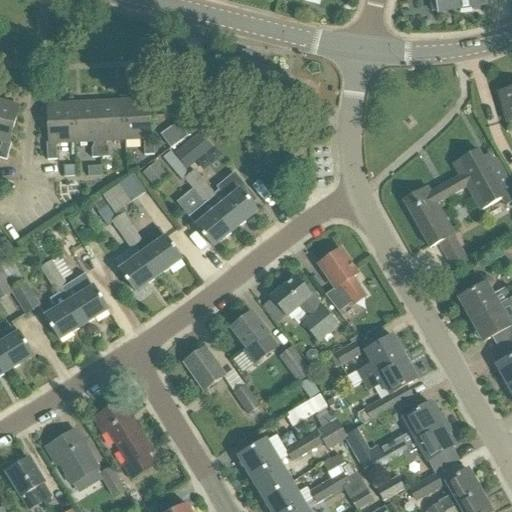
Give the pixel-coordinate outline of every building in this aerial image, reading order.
[(457,10),(456,0),(429,0),(431,12),(437,11),(437,13),(457,10)] [(456,0),(457,10),(486,6),(484,0),(456,0)] [(233,62),(227,88),(276,100),(282,74),(233,62)] [(511,90),(500,94),(509,123),(511,121),(511,90)] [(0,101),(0,142),(1,143),(0,148),(0,159),(7,161),(11,145),(9,144),(19,107),(0,101)] [(123,102),(125,141),(143,140),(144,156),(154,155),(153,138),(151,138),(148,101),(123,102)] [(123,102),(98,104),(100,158),(109,158),(108,148),(106,145),(106,142),(125,141),(123,102)] [(98,104),(73,105),(74,144),(93,143),(93,146),(91,150),(92,159),(100,158),(98,104)] [(56,145),(74,144),(73,105),(47,107),(49,144),(46,144),(47,161),(57,161),(56,145)] [(511,202),(511,187),(497,160),(487,166),(478,151),(460,162),(467,173),(431,194),(428,188),(403,202),(430,249),(439,244),(445,255),(459,247),(453,236),(454,235),(437,205),(467,188),(480,212),(502,199),(505,206),(511,202)] [(76,177),(75,161),(61,162),(62,178),(76,177)] [(101,167),(88,168),(88,177),(101,177),(101,167)] [(185,180),(195,193),(205,185),(195,173),(190,177),(185,180)] [(210,201),(234,231),(256,213),(252,208),(258,204),(235,176),(217,191),(219,194),(214,197),(210,201)] [(210,201),(214,197),(205,185),(195,193),(205,205),(210,201)] [(205,205),(188,219),(212,249),(234,231),(210,201),(205,205)] [(113,224),(122,237),(132,230),(123,217),(113,224)] [(131,250),(136,247),(141,243),(132,230),(122,237),(131,250)] [(143,256),(142,257),(157,278),(181,262),(166,240),(154,249),(147,239),(141,243),(136,247),(143,256)] [(354,303),(350,298),(361,291),(353,279),(357,276),(341,251),(320,266),(336,289),(326,296),(339,313),(354,303)] [(142,257),(120,273),(135,294),(157,278),(142,257)] [(49,282),(59,276),(52,264),(46,267),(42,270),(49,282)] [(0,299),(12,292),(11,289),(0,271),(0,299)] [(61,292),(67,289),(59,276),(49,282),(57,295),(61,292)] [(61,292),(83,327),(107,312),(85,276),(73,283),(74,284),(67,289),(61,292)] [(480,289),(459,301),(471,322),(510,300),(506,295),(504,291),(493,297),(490,292),(491,291),(492,290),(493,288),(494,287),(494,285),(494,284),(493,282),(493,281),(492,280),(490,279),(489,278),(488,278),(486,278),(485,278),(483,278),(482,279),(481,280),(480,281),(479,283),(479,284),(479,286),(479,287),(480,289)] [(11,289),(12,292),(26,315),(42,305),(26,280),(11,289)] [(310,319),(302,324),(319,345),(335,332),(339,329),(335,325),(322,308),(319,311),(310,299),(311,298),(296,280),(272,299),(287,318),(300,307),(310,319)] [(51,302),(57,312),(45,319),(59,342),(83,327),(61,292),(57,295),(58,297),(51,302)] [(511,303),(510,300),(471,322),(483,344),(492,339),(511,329),(510,326),(511,324),(511,303)] [(232,331),(245,349),(244,350),(254,363),(275,348),(267,337),(269,336),(253,315),(232,331)] [(0,346),(0,359),(8,373),(32,358),(18,336),(0,346)] [(363,382),(405,359),(392,338),(365,354),(372,366),(358,374),(363,382)] [(362,355),(356,344),(336,356),(342,367),(362,355)] [(279,356),(299,383),(313,373),(293,346),(279,356)] [(206,349),(184,365),(204,393),(226,377),(206,349)] [(511,358),(505,362),(496,367),(508,388),(511,386),(511,358)] [(0,377),(8,373),(0,359),(0,377)] [(417,381),(405,359),(363,382),(369,392),(383,384),(390,397),(417,381)] [(300,385),(310,399),(320,392),(309,378),(300,385)] [(233,395),(248,416),(261,408),(246,386),(233,395)] [(392,410),(386,399),(366,411),(365,410),(357,415),(358,419),(360,423),(364,425),(372,421),(392,410)] [(104,435),(108,432),(129,465),(125,468),(133,480),(154,466),(147,456),(153,452),(135,423),(133,424),(120,404),(95,420),(104,435)] [(409,434),(383,449),(388,457),(405,448),(446,424),(441,416),(438,418),(430,405),(420,410),(403,420),(402,421),(409,434)] [(325,443),(329,450),(348,438),(338,421),(286,452),(288,457),(292,463),(325,443)] [(408,453),(403,456),(408,465),(416,460),(415,458),(422,454),(428,464),(452,450),(455,448),(448,435),(451,433),(446,424),(405,448),(408,453)] [(98,470),(75,432),(53,446),(63,463),(61,465),(73,485),(98,470)] [(240,457),(252,478),(279,463),(288,457),(286,452),(276,436),(240,457)] [(408,453),(405,448),(365,471),(368,476),(403,456),(408,453)] [(333,480),(343,474),(350,470),(340,454),(324,464),(333,480)] [(6,474),(21,499),(29,511),(51,498),(43,485),(44,484),(29,460),(6,474)] [(279,463),(252,478),(264,499),(291,484),(285,473),(279,463)] [(124,489),(111,469),(100,476),(113,496),(124,489)] [(448,498),(439,503),(440,505),(444,511),(446,511),(479,494),(468,472),(445,484),(452,496),(448,498)] [(343,474),(333,480),(310,493),(317,504),(335,493),(349,485),(343,474)] [(437,475),(410,491),(416,501),(443,486),(437,475)] [(384,502),(406,490),(398,476),(376,488),(384,502)] [(264,499),(271,511),(291,511),(303,505),(291,484),(264,499)] [(351,498),(358,511),(375,501),(368,489),(351,498)] [(489,511),(479,494),(446,511),(489,511)]
